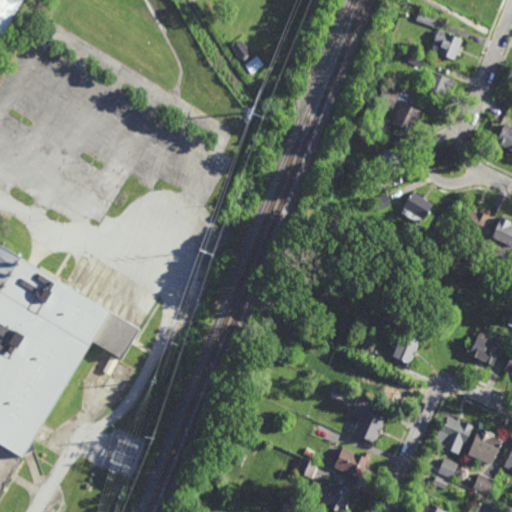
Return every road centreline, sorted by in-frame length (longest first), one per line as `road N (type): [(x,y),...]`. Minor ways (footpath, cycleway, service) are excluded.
road 1 (residential): [(382,511),(437,392),(458,385),(511,408)]
road 2 (residential): [(489,176),(453,184),(430,168),(439,137),(465,124)]
road 3 (residential): [(511,8),(465,124)]
